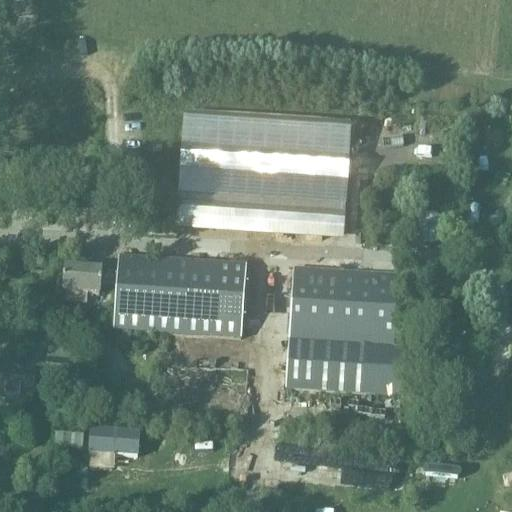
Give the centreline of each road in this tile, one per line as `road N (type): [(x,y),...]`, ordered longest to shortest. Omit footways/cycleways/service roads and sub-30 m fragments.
road 1 (track): [(248,511),(243,472),(268,255)]
road 2 (track): [(109,76),(113,240)]
